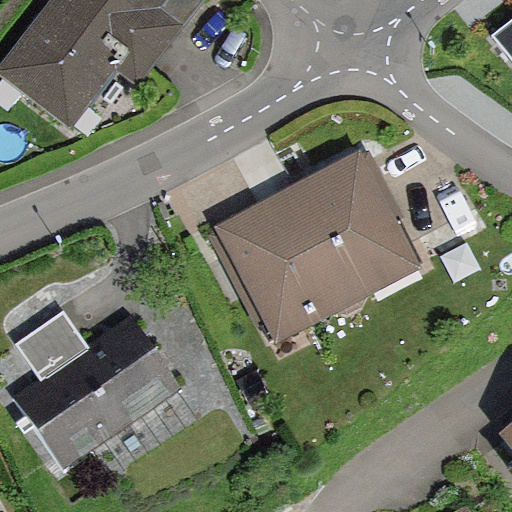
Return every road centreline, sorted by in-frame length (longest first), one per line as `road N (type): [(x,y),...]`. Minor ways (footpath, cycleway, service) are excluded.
road 1 (residential): [(365,42),(242,123),(0,224)]
road 2 (residential): [(347,511),(376,482),(511,391)]
road 3 (residential): [(511,168),(461,143),(365,42)]
